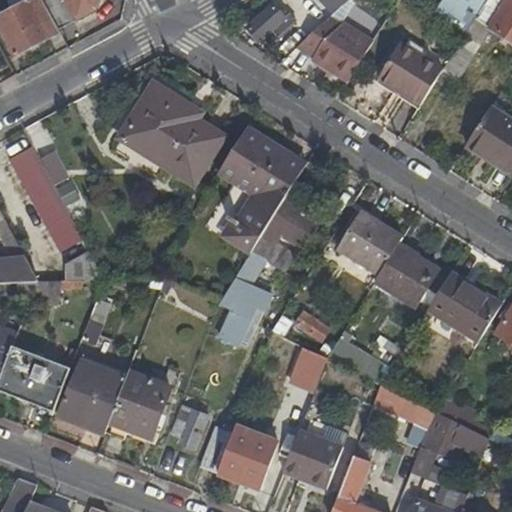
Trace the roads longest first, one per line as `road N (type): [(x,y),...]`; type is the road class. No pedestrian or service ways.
road 1 (residential): [(171,19),(511,241)]
road 2 (residential): [(171,19),(0,114)]
road 3 (residential): [(0,446),(174,511)]
